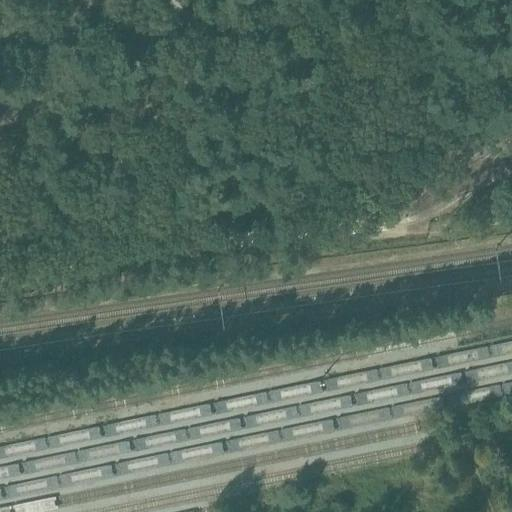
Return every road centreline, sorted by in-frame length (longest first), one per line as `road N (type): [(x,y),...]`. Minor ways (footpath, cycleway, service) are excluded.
road 1 (track): [(184,35),(348,30),(422,0)]
road 2 (track): [(0,40),(184,35)]
